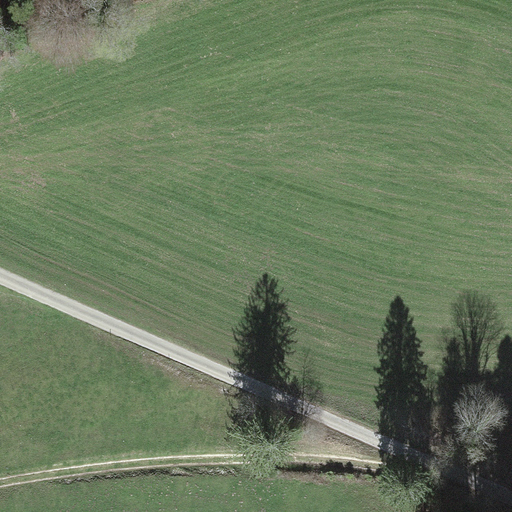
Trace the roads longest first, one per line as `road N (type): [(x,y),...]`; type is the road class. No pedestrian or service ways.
road 1 (unclassified): [(0,277),(511,497)]
road 2 (track): [(0,483),(143,462),(398,451)]
